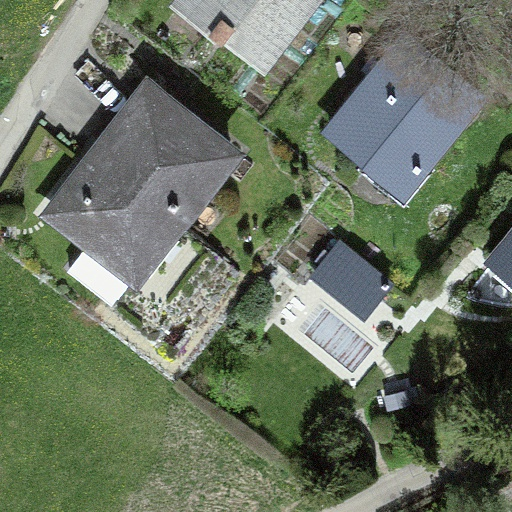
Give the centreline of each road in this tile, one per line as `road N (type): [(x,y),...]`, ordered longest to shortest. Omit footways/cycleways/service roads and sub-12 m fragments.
road 1 (residential): [(344,511),(511,411)]
road 2 (residential): [(0,153),(89,0)]
